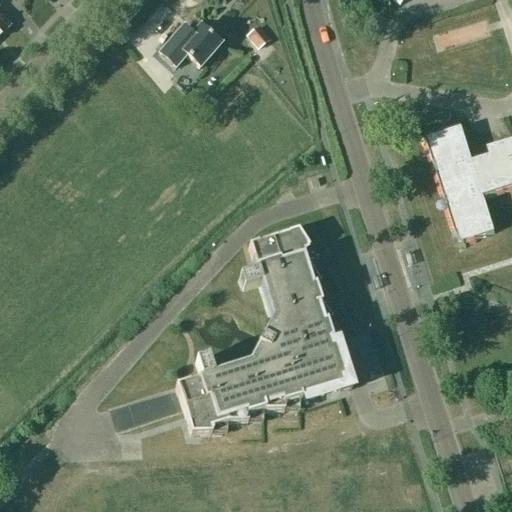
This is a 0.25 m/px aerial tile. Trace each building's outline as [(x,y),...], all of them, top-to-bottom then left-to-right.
[(139,11),(149,0),(131,0),(129,2),(130,3),(139,11)] [(139,11),(130,3),(119,15),(128,23),(139,11)] [(0,36),(8,28),(0,19),(0,36)] [(182,30),(158,57),(174,71),(184,59),(198,71),(219,47),(199,29),(191,38),(182,30)] [(275,50),(270,45),(257,57),(262,62),(275,50)] [(181,245),(229,207),(105,50),(56,89),(181,245)] [(511,139),(487,148),(489,156),(471,161),(461,130),(425,142),(433,167),(437,165),(440,174),(436,176),(443,201),(448,199),(451,209),(446,211),(454,235),(459,234),(462,244),(461,244),(461,245),(494,235),(483,201),(511,191),(511,139)] [(105,222),(86,238),(95,249),(114,232),(105,222)] [(208,438),(209,458),(221,458),(220,429),(226,427),(246,426),(246,421),(262,416),(282,415),(282,409),(300,404),(299,400),(310,397),(311,400),(337,392),(334,384),(342,382),(333,352),(330,353),(327,346),(330,345),(325,327),(330,324),(319,307),(314,291),(319,288),(308,270),(307,271),(302,255),(307,251),(296,234),(247,250),(255,275),(238,280),(242,293),(259,287),(270,323),(247,367),(212,378),(206,360),(194,364),(199,381),(174,389),(189,439),(208,438)] [(217,511),(216,470),(105,473),(105,511),(217,511)]
